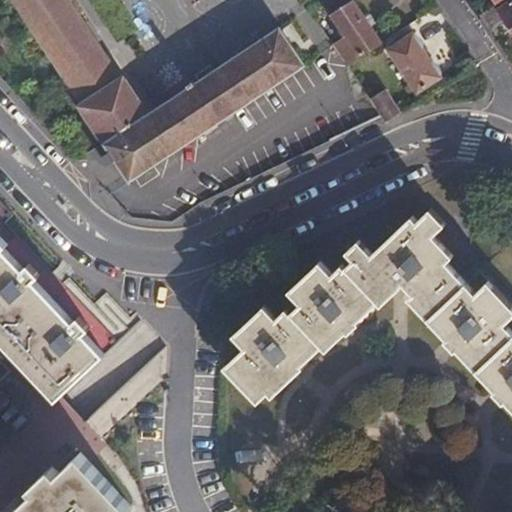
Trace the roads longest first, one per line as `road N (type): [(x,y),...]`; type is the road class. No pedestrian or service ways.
road 1 (tertiary): [(0,154),(116,266),(175,280),(511,131)]
road 2 (tertiary): [(511,126),(472,113),(192,233),(126,225),(0,110)]
road 3 (unknown): [(89,194),(233,116),(309,63),(316,33),(292,0)]
road 4 (unclassified): [(511,107),(498,64),(454,0)]
